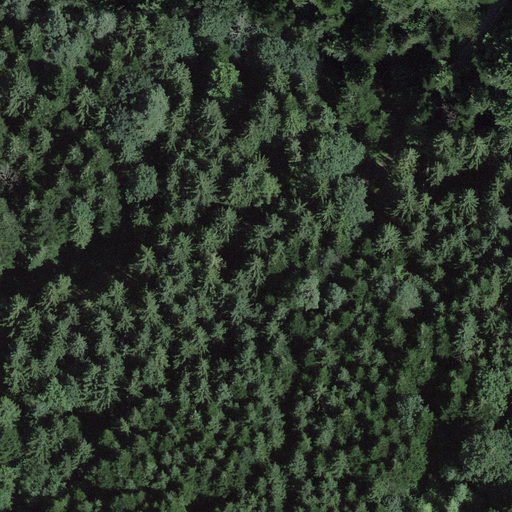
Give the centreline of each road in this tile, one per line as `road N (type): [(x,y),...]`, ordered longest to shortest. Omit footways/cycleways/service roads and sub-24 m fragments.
road 1 (track): [(0,331),(137,267),(365,184),(440,98),(503,0)]
road 2 (track): [(417,511),(444,465),(437,348),(408,257),(365,184)]
